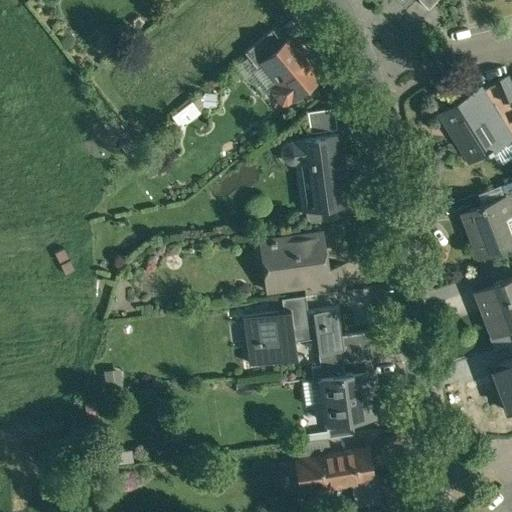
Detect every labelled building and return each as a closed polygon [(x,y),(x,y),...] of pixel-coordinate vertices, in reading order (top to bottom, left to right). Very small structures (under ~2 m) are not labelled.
[(273,28),(245,51),(257,66),(263,60),(262,59),(284,42),(273,28)] [(321,73),(291,36),(284,42),(262,59),(263,60),(281,82),(274,87),(274,90),(283,101),(286,101),(321,73)] [(511,83),(508,74),(496,79),(505,100),(511,97),(511,83)] [(481,86),(441,110),(442,112),(445,110),(454,125),(456,124),(468,142),(466,144),(467,145),(470,143),(477,155),(471,158),(472,160),(490,149),(491,150),(511,137),(511,135),(511,137),(480,88),(482,87),(481,86)] [(195,94),(167,115),(175,126),(203,105),(195,94)] [(334,108),(308,111),(311,132),(337,129),(334,108)] [(338,134),(296,140),(291,141),(287,142),(284,145),(282,149),(282,154),(283,158),(286,161),(290,163),(294,163),(299,162),(305,207),(317,205),(317,207),(337,204),(348,203),(338,134)] [(511,212),(505,195),(464,211),(481,256),(511,244),(502,217),(511,213),(511,212)] [(337,204),(317,207),(317,205),(305,207),(307,221),(339,217),(337,204)] [(323,231),(276,239),(276,237),(270,238),(270,240),(262,241),(262,243),(264,243),(269,283),(267,283),(267,286),(308,281),(328,278),(327,266),(323,233),(324,233),(323,231)] [(342,264),(327,266),(328,278),(308,281),(310,293),(346,288),(342,264)] [(511,275),(478,288),(495,333),(511,326),(511,275)] [(284,309),(243,314),(250,361),(298,355),(296,338),(317,336),(320,352),(343,349),(341,335),(337,307),(307,311),(305,294),(283,297),(284,309)] [(368,331),(341,335),(343,349),(320,352),(321,365),(343,362),(372,358),(368,331)] [(511,356),(492,364),(509,410),(511,409),(511,356)] [(321,365),(312,366),(313,379),(320,378),(320,377),(345,374),(343,362),(321,365)] [(375,378),(353,381),(352,373),(345,374),(320,377),(320,378),(324,407),(335,405),(337,419),(338,421),(352,419),(376,416),(374,400),(378,399),(375,378)] [(352,419),(338,421),(337,419),(326,421),(328,436),(354,433),(352,419)] [(328,436),(304,440),(306,456),(331,453),(328,436)] [(306,456),(300,457),(305,488),(352,481),(372,478),(371,474),(368,448),(331,453),(306,456)] [(372,478),(352,481),(356,505),(382,501),(378,473),(371,474),(372,478)]
